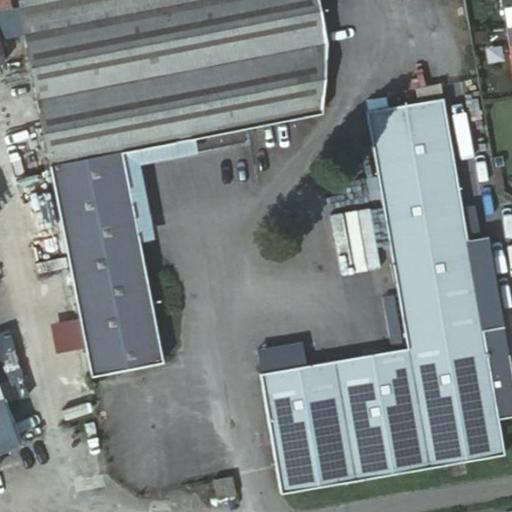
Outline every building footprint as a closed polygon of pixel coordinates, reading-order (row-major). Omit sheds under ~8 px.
[(30,0),(0,0),(0,2),(2,9),(9,7),(31,3),(30,0)] [(63,165),(138,150),(331,111),(336,57),(323,0),(30,0),(31,3),(36,31),(63,165)] [(0,2),(0,60),(12,55),(2,9),(0,2)] [(15,36),(36,31),(31,3),(9,7),(15,36)] [(426,97),(449,92),(448,84),(424,88),(426,97)] [(376,108),(388,179),(462,166),(450,95),(426,100),(376,108)] [(63,165),(82,257),(156,245),(138,150),(63,165)] [(426,404),(499,392),(462,166),(388,179),(406,291),(414,340),(415,344),(426,404)] [(156,245),(82,257),(106,374),(179,359),(156,245)] [(406,291),(391,293),(400,342),(414,340),(406,291)] [(269,372),(281,433),(426,404),(415,344),(269,372)] [(0,450),(6,448),(24,441),(0,376),(0,450)] [(286,463),(503,420),(499,392),(426,404),(281,433),(286,463)] [(291,491),(294,490),(508,453),(503,420),(286,463),(291,491)] [(216,482),(219,501),(236,498),(233,479),(216,482)]
